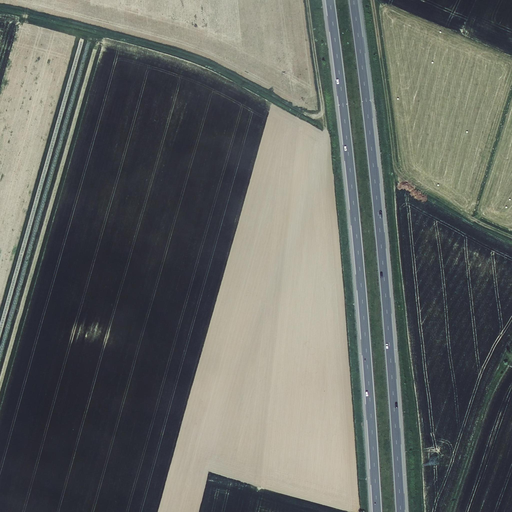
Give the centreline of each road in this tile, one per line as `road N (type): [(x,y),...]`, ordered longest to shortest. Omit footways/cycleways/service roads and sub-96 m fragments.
road 1 (motorway): [(329,0),(376,511)]
road 2 (motorway): [(400,511),(353,0)]
road 3 (track): [(0,6),(45,10),(186,53),(315,117),(307,0)]
road 4 (track): [(376,0),(511,59)]
